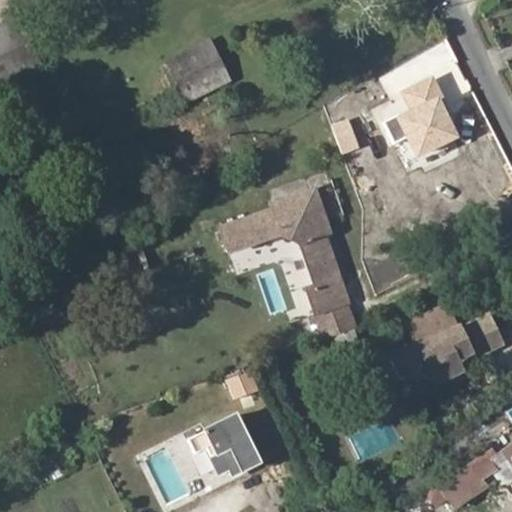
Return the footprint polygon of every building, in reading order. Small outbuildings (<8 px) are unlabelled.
[(17,19),(0,27),(0,86),(40,67),(17,19)] [(229,80),(211,41),(170,61),(189,100),(229,80)] [(463,138),(434,77),(400,93),(409,113),(394,120),(413,161),(463,138)] [(312,196),(220,229),(228,254),(292,232),(314,289),(308,291),(317,316),(351,304),(312,196)] [(351,304),(317,316),(324,337),(357,321),(351,304)] [(497,341),(484,315),(457,327),(455,324),(415,343),(413,339),(398,347),(399,351),(386,357),(397,378),(409,372),(412,377),(427,370),(432,382),(458,369),(453,358),(467,351),(468,355),(497,341)] [(191,435),(198,449),(209,444),(221,469),(233,464),(236,471),(262,458),(239,411),(191,435)] [(492,452),(440,488),(455,511),(487,489),(481,479),(501,465),(492,452)]
